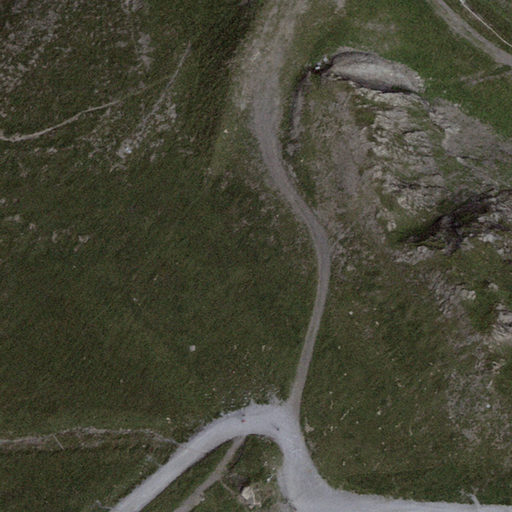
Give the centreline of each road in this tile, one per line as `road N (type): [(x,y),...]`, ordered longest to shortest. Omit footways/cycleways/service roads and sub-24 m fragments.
road 1 (track): [(285,425),(321,288),(321,246),(274,163),(264,76),(301,0)]
road 2 (track): [(123,511),(212,435),(240,420),(285,425)]
